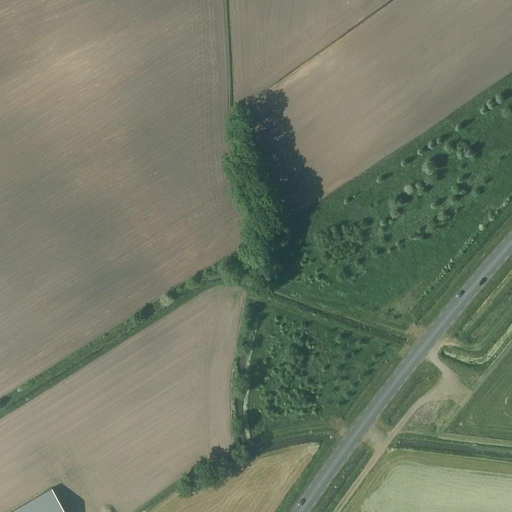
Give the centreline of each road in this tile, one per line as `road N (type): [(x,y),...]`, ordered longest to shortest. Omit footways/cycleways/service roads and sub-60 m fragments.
road 1 (primary): [(300,511),(511,243)]
road 2 (track): [(335,511),(419,402),(455,385),(422,348)]
